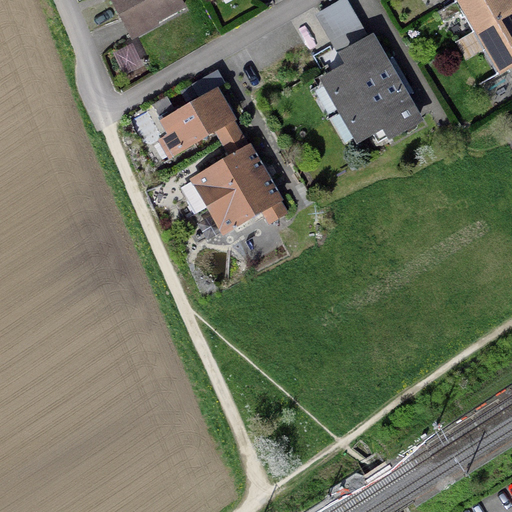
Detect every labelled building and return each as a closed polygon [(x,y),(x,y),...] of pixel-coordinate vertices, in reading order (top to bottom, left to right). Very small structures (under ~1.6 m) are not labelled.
[(120,0),(115,3),(137,39),(185,9),(179,0),(120,0)] [(460,0),(458,2),(476,31),(511,9),(506,0),(460,0)] [(343,2),(319,15),(338,49),(362,35),(343,2)] [(511,9),(476,31),(500,72),(511,65),(511,9)] [(317,76),(340,113),(392,81),(383,65),(369,44),(317,76)] [(403,98),(392,81),(340,113),(367,157),(419,124),(403,98)] [(214,134),(222,146),(238,136),(221,110),(214,99),(163,130),(179,156),(214,134)] [(197,214),(210,207),(261,175),(254,163),(238,136),(222,146),(231,161),(183,191),(197,214)] [(270,190),(261,175),(210,207),(228,237),(280,205),(270,190)]
